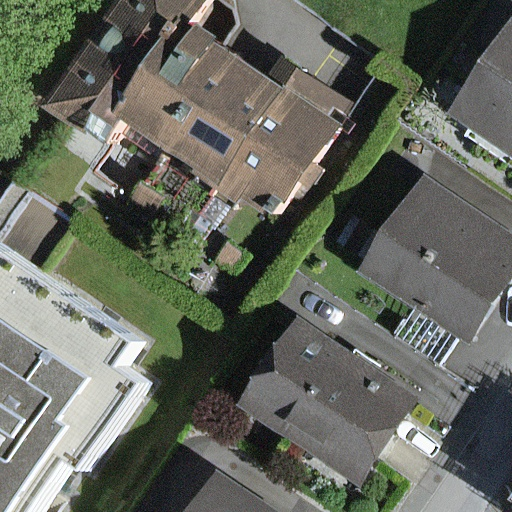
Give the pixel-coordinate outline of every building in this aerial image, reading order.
[(211,0),(124,0),(48,106),(105,147),(127,116),(260,210),(319,126),(190,34),(214,1),(211,0)] [(511,24),(451,115),(511,155),(511,24)] [(511,239),(423,183),(367,272),(421,307),(401,339),(442,364),(462,332),(474,339),(511,280),(511,239)] [(0,511),(51,511),(83,465),(99,476),(158,389),(134,373),(155,343),(3,239),(0,243),(0,511)] [(405,400),(298,326),(245,403),(351,477),(405,400)] [(261,511),(213,480),(192,511),(261,511)]
